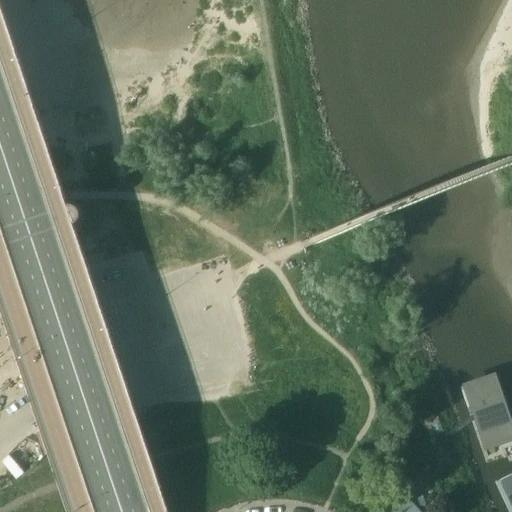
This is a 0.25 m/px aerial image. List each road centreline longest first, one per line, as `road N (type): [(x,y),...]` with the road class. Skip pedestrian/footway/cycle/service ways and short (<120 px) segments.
road 1 (primary): [(122,511),(31,236)]
road 2 (unclassified): [(233,286),(184,327),(0,443)]
